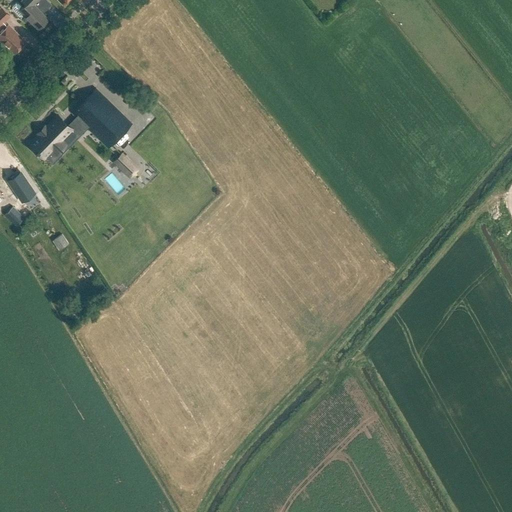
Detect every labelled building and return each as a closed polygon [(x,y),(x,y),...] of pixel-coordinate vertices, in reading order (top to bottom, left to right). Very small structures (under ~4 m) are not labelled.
[(33,4),(37,0),(21,0),(26,4),(22,7),(18,3),(16,3),(12,7),(12,9),(19,16),(21,16),(23,14),(38,28),(48,18),(33,4)] [(0,30),(1,32),(0,32),(0,38),(14,53),(25,41),(5,21),(10,16),(1,7),(0,8),(0,30)] [(39,134),(30,143),(44,157),(52,149),(56,153),(65,143),(61,139),(80,120),(108,148),(132,123),(96,88),(72,112),(76,117),(68,125),(57,115),(46,127),(45,126),(38,133),(39,134)] [(122,153),(114,161),(130,176),(137,169),(122,153)] [(24,188),(30,183),(19,167),(13,172),(24,188)] [(20,221),(22,219),(11,207),(4,215),(21,231),(26,227),(20,221)]
